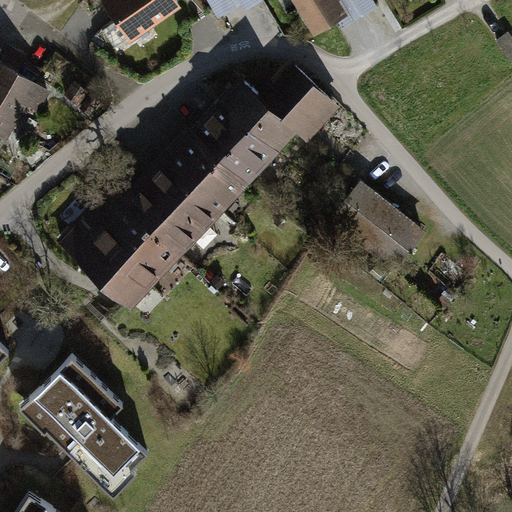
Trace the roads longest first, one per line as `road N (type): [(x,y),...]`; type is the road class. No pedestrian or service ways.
road 1 (residential): [(511,276),(338,81),(309,53),(282,47),(230,52),(182,80),(0,216)]
road 2 (unknown): [(0,6),(152,99)]
road 3 (track): [(511,348),(444,511)]
road 4 (track): [(338,81),(473,0)]
